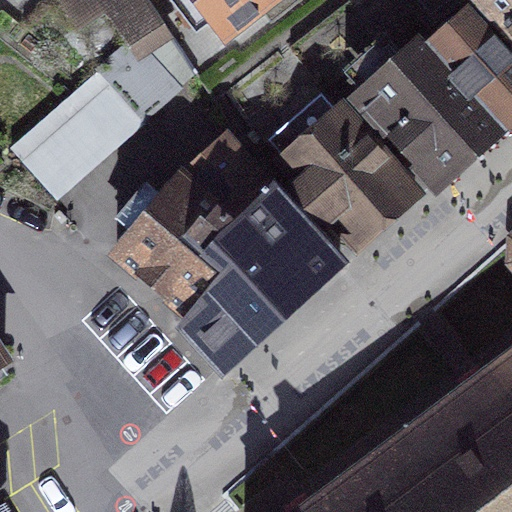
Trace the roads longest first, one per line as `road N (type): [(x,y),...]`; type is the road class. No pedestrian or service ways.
road 1 (residential): [(511,156),(153,471)]
road 2 (residential): [(0,264),(153,471)]
